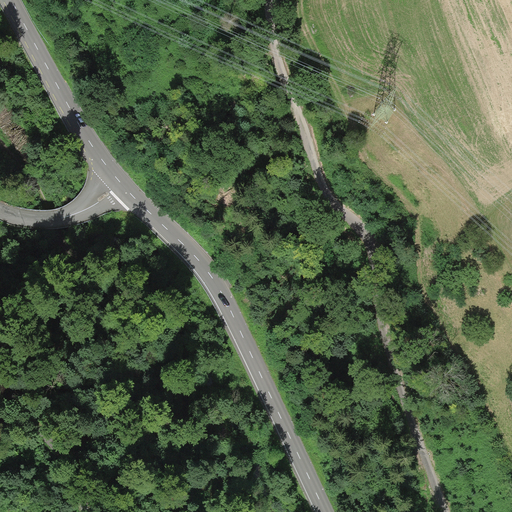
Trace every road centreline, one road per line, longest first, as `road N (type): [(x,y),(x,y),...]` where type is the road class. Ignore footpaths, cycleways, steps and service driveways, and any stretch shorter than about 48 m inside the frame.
road 1 (track): [(445,511),(395,378),(373,253),(362,229),(327,195),(315,166),(274,46),(269,0)]
road 2 (track): [(0,141),(34,179),(60,235),(82,259),(141,280),(163,301),(187,354),(184,426),(235,511)]
road 3 (tertiary): [(121,185),(189,250),(223,297),(325,511)]
road 4 (tertiary): [(11,0),(121,185)]
road 5 (track): [(0,407),(72,460),(86,511)]
road 6 (residential): [(121,185),(63,218),(35,221),(0,210)]
